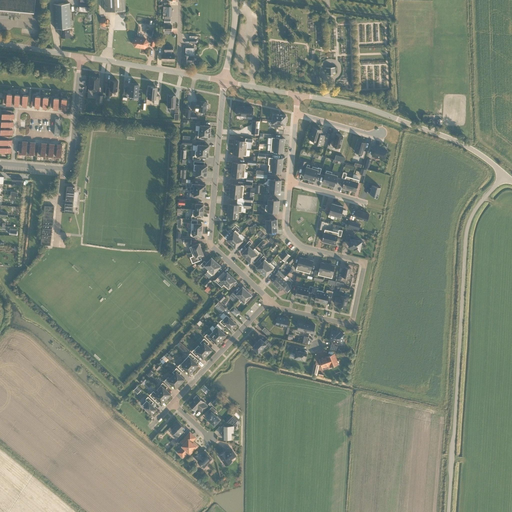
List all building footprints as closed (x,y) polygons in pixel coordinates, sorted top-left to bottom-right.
[(0,0),(0,14),(20,16),(20,11),(34,13),(35,0),(0,0)] [(126,10),(125,0),(105,0),(106,11),(126,10)] [(89,2),(80,1),(79,11),(88,12),(89,2)] [(71,27),(70,3),(54,4),(55,28),(61,28),(61,37),(70,36),(69,27),(71,27)] [(172,6),(163,6),(163,15),(167,15),(167,16),(170,16),(171,16),(172,6)] [(146,39),(137,37),(134,40),(133,43),(135,46),(140,47),(141,46),(146,47),(148,46),(148,42),(146,39)] [(172,51),(172,46),(164,47),(164,51),(165,51),(165,54),(162,54),(162,60),(175,60),(175,54),(172,54),(172,51)] [(186,52),(186,55),(184,55),(184,63),(190,63),(190,62),(194,62),(194,56),(193,56),(193,54),(194,54),(194,47),(185,47),(185,52),(186,52)] [(91,77),(89,89),(99,90),(100,83),(99,83),(99,78),(91,77)] [(107,87),(106,94),(112,95),(112,91),(117,91),(118,81),(111,80),(110,87),(107,87)] [(124,88),(124,94),(127,94),(129,94),(130,94),(130,95),(138,96),(139,84),(131,83),(130,89),(129,89),(127,89),(127,88),(124,88)] [(157,87),(149,86),(148,98),(154,98),(154,103),(159,104),(160,95),(156,95),(157,87)] [(11,106),(11,103),(12,94),(8,93),(8,92),(4,91),(3,103),(6,103),(6,106),(11,106)] [(12,94),(11,103),(14,104),(14,106),(19,107),(19,104),(20,94),(15,94),(16,92),(12,92),(12,94)] [(20,93),(20,94),(19,104),(22,104),(22,107),(27,107),(28,95),(23,95),(23,93),(20,93)] [(40,106),(41,96),(36,96),(36,94),(33,94),(32,105),(35,105),(35,108),(40,109),(40,106)] [(41,96),(40,106),(43,106),(43,109),(48,109),(49,97),(44,96),(44,95),(41,95),(41,96)] [(168,95),(168,107),(171,107),(171,109),(175,109),(175,112),(178,112),(179,105),(175,105),(176,95),(168,95)] [(59,98),(54,97),(54,96),(51,96),(50,107),(53,107),(53,110),(58,110),(58,107),(59,98)] [(59,98),(58,107),(61,108),(61,110),(66,111),(67,98),(62,98),(62,96),(59,96),(59,98)] [(207,102),(200,101),(200,104),(193,103),(192,110),(206,112),(206,108),(208,108),(209,104),(206,104),(207,102)] [(236,108),(236,113),(237,113),(237,115),(252,116),(253,108),(237,106),(237,108),(236,108)] [(2,113),(2,117),(2,118),(12,118),(14,119),(15,114),(12,113),(12,110),(1,109),(1,113),(2,113)] [(273,114),(272,123),(278,123),(278,126),(278,129),(279,129),(284,129),(284,125),(283,125),(283,124),(285,124),(285,121),(286,121),(286,122),(287,118),(286,117),(286,115),(281,115),(281,114),(280,114),(280,115),(279,114),(278,114),(273,114)] [(11,121),(12,118),(2,118),(2,117),(0,117),(0,121),(2,121),(1,125),(11,126),(14,126),(14,121),(11,121)] [(11,129),(11,126),(1,125),(0,124),(0,129),(1,129),(1,133),(13,134),(13,129),(11,129)] [(321,130),(313,127),(311,133),(310,133),(309,137),(310,137),(310,139),(315,141),(314,143),(321,145),(324,135),(320,134),(321,130)] [(331,140),(329,146),(333,147),(333,146),(340,147),(343,136),(336,134),(334,141),(331,140)] [(0,143),(9,144),(12,145),(13,139),(10,139),(10,136),(0,135),(0,143)] [(272,137),(271,144),(284,145),(284,138),(272,137)] [(234,147),(247,148),(248,142),(252,142),(253,139),(245,138),(245,141),(235,140),(234,147)] [(358,140),(355,151),(361,153),(360,156),(364,158),(366,151),(364,150),(363,150),(364,149),(364,147),(365,147),(364,147),(366,142),(358,140)] [(26,154),(27,144),(27,141),(23,141),(22,143),(19,143),(18,154),(21,154),(22,153),(26,154)] [(30,144),(27,144),(26,154),(26,155),(29,155),(29,154),(35,154),(35,142),(30,141),(30,144)] [(41,155),(45,155),(46,155),(46,146),(47,143),(42,142),(42,145),(38,145),(37,156),(41,156),(41,155)] [(0,143),(0,151),(11,152),(12,147),(9,147),(9,144),(0,143)] [(49,155),(53,156),(54,146),(54,143),(50,143),(49,146),(46,146),(46,155),(45,155),(45,157),(48,157),(49,155)] [(53,156),(53,157),(56,158),(56,156),(61,156),(62,144),(57,144),(57,147),(54,146),(53,156)] [(271,144),(270,151),(283,152),(284,145),(271,144)] [(375,145),(372,155),(380,158),(380,157),(384,158),(387,150),(379,148),(379,146),(375,145)] [(233,154),(246,155),(249,155),(250,150),(247,150),(247,148),(234,147),(233,154)] [(197,150),(195,150),(195,156),(193,155),(193,159),(200,160),(200,156),(207,157),(208,157),(208,151),(197,150)] [(269,157),(268,164),(269,164),(282,165),(283,158),(269,157)] [(196,170),(207,171),(207,165),(200,164),(200,161),(194,161),(194,164),(194,170),(196,170)] [(232,169),(245,170),(246,163),(233,162),(232,169)] [(269,164),(269,171),(281,172),(282,165),(269,164)] [(306,167),(303,177),(309,178),(312,168),(309,167),(309,166),(310,164),(307,164),(307,166),(306,167)] [(312,168),(309,178),(315,180),(317,173),(320,174),(322,168),(318,167),(312,166),(312,167),(312,168)] [(244,177),(245,170),(232,169),(231,176),(244,177)] [(326,170),(323,182),(328,184),(332,174),(332,171),(326,170)] [(343,172),(342,178),(345,178),(342,188),(349,190),(352,177),(346,176),(347,173),(343,172)] [(332,174),(328,184),(334,185),(337,175),(332,174)] [(352,177),(349,190),(356,192),(359,179),(352,177)] [(372,185),(369,194),(370,194),(373,195),(373,196),(377,198),(379,195),(381,187),(372,185)] [(75,187),(67,186),(65,211),(73,212),(75,187)] [(204,197),(205,190),(194,190),(190,189),(189,198),(193,198),(194,196),(194,195),(195,196),(204,196),(204,197)] [(335,215),(338,205),(332,203),(329,214),(328,216),(331,217),(332,215),(332,214),(335,215)] [(42,229),(41,244),(44,245),(50,245),(50,243),(51,239),(51,236),(53,221),(54,206),(44,205),(42,229)] [(340,216),(343,206),(338,205),(335,215),(340,216)] [(203,210),(195,210),(193,209),(192,215),(192,219),(198,219),(198,216),(203,216),(203,210)] [(358,210),(356,217),(367,221),(369,214),(358,210)] [(191,229),(201,230),(202,224),(197,223),(197,220),(191,220),(191,223),(194,223),(193,229),(191,229)] [(231,244),(238,236),(240,234),(237,232),(239,230),(235,225),(231,230),(233,232),(226,239),(231,244)] [(201,230),(191,229),(190,235),(192,235),(191,239),(197,239),(198,236),(201,236),(201,230)] [(329,243),(332,231),(325,229),(322,241),(329,243)] [(336,245),(338,235),(341,236),(342,230),(339,229),(338,232),(332,231),(329,243),(336,245)] [(347,234),(346,240),(349,241),(348,246),(354,248),(354,249),(360,250),(360,249),(361,249),(362,245),(361,244),(362,241),(354,239),(354,236),(347,234)] [(238,236),(231,244),(235,248),(237,246),(239,248),(247,240),(245,238),(242,240),(238,236)] [(241,253),(246,258),(253,250),(249,246),(252,243),(249,240),(244,246),(246,248),(241,253)] [(189,246),(192,252),(201,249),(199,243),(189,246)] [(255,248),(253,250),(246,258),(250,262),(255,256),(258,259),(262,254),(259,252),(255,248)] [(203,254),(201,249),(192,252),(193,256),(190,257),(192,263),(202,259),(200,255),(203,254)] [(289,255),(285,251),(279,257),(284,261),(289,255)] [(261,272),(270,262),(269,263),(265,259),(266,258),(263,255),(259,260),(261,262),(256,268),(261,272)] [(207,271),(216,261),(211,257),(206,262),(204,260),(200,265),(202,267),(204,265),(208,269),(207,271)] [(299,257),(296,269),(303,271),(306,259),(299,257)] [(306,259),(303,271),(310,273),(313,260),(306,259)] [(220,266),(216,261),(207,271),(212,275),(220,266)] [(270,262),(261,272),(265,276),(274,267),(270,262)] [(321,262),(318,274),(325,276),(328,263),(321,262)] [(328,263),(325,276),(332,278),(335,265),(328,263)] [(338,280),(341,280),(342,277),(347,278),(347,280),(351,281),(352,276),(349,276),(351,269),(344,267),(342,275),(339,274),(338,280)] [(223,285),(231,276),(227,272),(226,273),(223,271),(216,279),(218,282),(217,283),(221,286),(223,284),(223,285)] [(279,273),(271,282),(276,286),(283,278),(284,277),(279,273)] [(231,276),(223,285),(228,289),(236,280),(231,276)] [(283,278),(276,286),(280,290),(283,288),(288,282),(288,283),(290,284),(292,282),(293,281),(289,277),(288,278),(285,280),(283,278)] [(211,281),(208,278),(203,283),(206,286),(211,281)] [(237,296),(240,298),(247,290),(242,286),(237,291),(235,289),(229,295),(234,300),(237,296)] [(300,298),(303,287),(297,286),(294,296),(300,298)] [(303,287),(300,298),(306,299),(308,292),(311,293),(313,287),(309,286),(308,289),(303,287)] [(314,301),(320,302),(323,292),(323,291),(317,289),(318,288),(314,287),(313,293),(316,294),(314,301)] [(247,290),(240,298),(244,302),(251,295),(247,290)] [(326,293),(323,292),(320,302),(326,304),(328,296),(331,297),(332,291),(327,290),(326,293)] [(348,297),(341,295),(340,298),(335,297),(333,303),(338,304),(338,307),(345,308),(348,297)] [(225,308),(220,303),(216,307),(221,312),(225,308)] [(240,313),(234,307),(231,311),(236,316),(240,313)] [(230,318),(226,314),(222,319),(221,319),(219,321),(224,326),(226,324),(231,328),(230,328),(230,329),(236,323),(235,323),(233,321),(234,320),(230,317),(230,318)] [(288,318),(277,316),(275,324),(286,327),(288,318)] [(313,332),(315,324),(311,323),(310,325),(304,323),(304,322),(299,320),(297,325),(298,325),(297,329),(302,330),(301,331),(306,332),(306,331),(313,332)] [(211,330),(221,339),(226,334),(225,334),(220,330),(222,327),(217,323),(216,325),(211,330)] [(270,332),(264,327),(261,330),(267,335),(269,336),(270,332)] [(221,339),(211,330),(212,331),(208,335),(206,333),(204,335),(210,341),(212,339),(216,343),(216,344),(221,339)] [(339,332),(332,330),(329,340),(331,341),(330,345),(329,349),(336,350),(337,346),(333,346),(334,342),(341,343),(343,334),(339,333),(339,332)] [(202,344),(199,346),(207,353),(207,354),(212,349),(211,348),(211,349),(206,344),(208,342),(204,338),(200,342),(202,344)] [(264,341),(260,338),(258,340),(255,343),(255,344),(252,347),(258,352),(259,351),(260,352),(262,349),(262,348),(266,344),(269,347),(271,344),(266,339),(264,341)] [(187,350),(181,344),(178,346),(185,352),(187,350)] [(202,359),(207,354),(207,353),(199,346),(198,345),(194,349),(193,349),(191,351),(196,356),(198,353),(203,358),(202,358),(202,359)] [(300,347),(293,345),(291,352),(295,353),(294,357),(299,359),(299,360),(303,360),(303,359),(304,360),(304,356),(305,357),(306,353),(299,351),(300,347)] [(184,359),(193,368),(198,363),(197,363),(192,359),(194,357),(190,352),(188,355),(184,359)] [(337,364),(333,354),(326,357),(326,358),(324,358),(319,359),(322,367),(330,364),(331,366),(337,364)] [(193,368),(184,359),(180,364),(179,364),(177,366),(182,370),(184,368),(189,373),(188,373),(189,373),(193,368)] [(174,373),(172,376),(179,383),(184,378),(183,378),(179,374),(181,371),(176,367),(172,371),(174,373)] [(179,383),(172,376),(169,378),(167,376),(164,381),(168,385),(170,383),(175,387),(175,388),(179,383)] [(158,390),(166,398),(170,393),(165,388),(167,386),(162,382),(160,384),(156,389),(158,391),(158,390)] [(209,390),(204,385),(201,389),(206,393),(209,390)] [(158,390),(158,391),(156,393),(153,390),(149,394),(154,400),(156,398),(161,402),(161,403),(166,398),(158,390)] [(153,401),(147,396),(145,399),(146,400),(142,404),(145,407),(144,408),(148,412),(148,411),(151,413),(151,414),(156,408),(151,404),(153,401)] [(202,401),(197,396),(189,404),(195,410),(197,407),(199,408),(198,408),(201,411),(207,405),(204,402),(203,403),(202,402),(202,401)] [(215,410),(211,406),(207,411),(209,413),(205,417),(214,425),(216,422),(217,423),(220,419),(217,415),(216,416),(213,413),(215,410)] [(229,423),(228,424),(227,426),(224,426),(224,429),(220,432),(224,435),(224,438),(230,438),(230,431),(237,424),(235,422),(237,420),(233,415),(227,422),(229,423)] [(183,426),(176,420),(174,423),(175,425),(171,429),(174,432),(172,435),(177,439),(184,431),(181,429),(183,426)] [(195,437),(189,432),(181,441),(183,444),(182,445),(183,446),(179,450),(184,454),(187,450),(189,452),(192,448),(193,449),(196,446),(191,441),(195,437)] [(236,455),(232,449),(226,453),(225,451),(218,455),(225,465),(228,463),(229,463),(231,462),(231,461),(230,459),(236,455)] [(202,454),(199,451),(194,456),(198,460),(197,461),(203,467),(206,464),(206,463),(211,458),(205,453),(203,456),(201,455),(202,454)]
